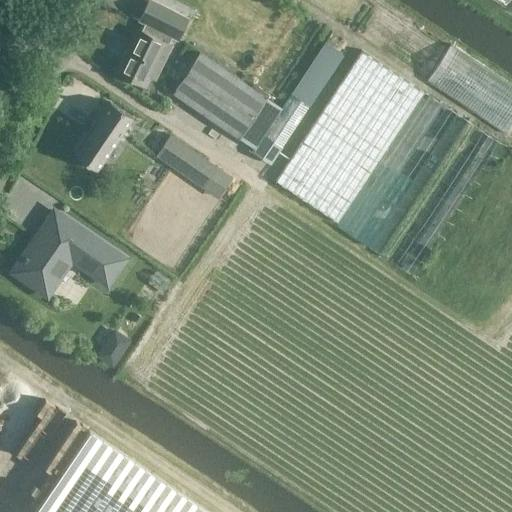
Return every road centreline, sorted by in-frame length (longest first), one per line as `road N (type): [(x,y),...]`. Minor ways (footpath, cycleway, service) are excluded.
road 1 (track): [(131,367),(259,181),(491,340),(511,313)]
road 2 (unclassified): [(84,0),(0,176)]
